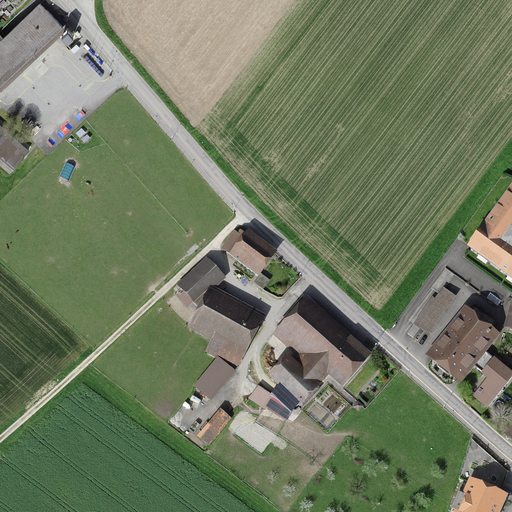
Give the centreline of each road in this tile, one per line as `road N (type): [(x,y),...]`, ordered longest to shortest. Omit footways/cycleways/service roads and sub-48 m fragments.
road 1 (unclassified): [(511,453),(247,212),(66,0)]
road 2 (track): [(247,212),(0,434)]
